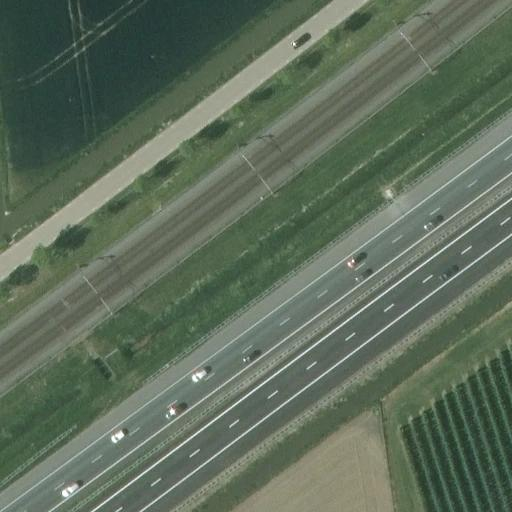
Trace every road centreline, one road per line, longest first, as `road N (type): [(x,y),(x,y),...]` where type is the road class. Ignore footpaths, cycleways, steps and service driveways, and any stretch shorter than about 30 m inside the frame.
road 1 (motorway): [(511,151),(24,511)]
road 2 (motorway): [(115,511),(511,217)]
road 3 (unclassified): [(0,269),(354,0)]
